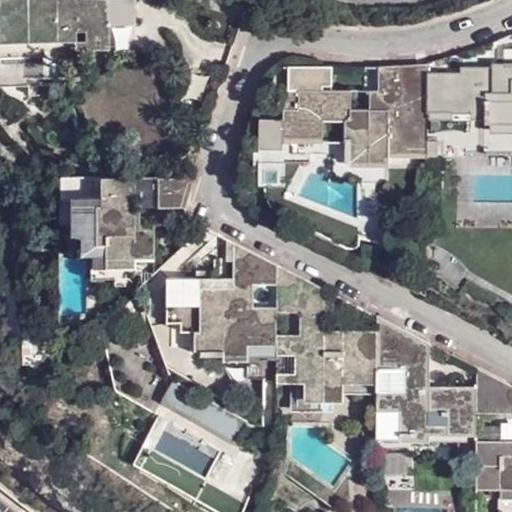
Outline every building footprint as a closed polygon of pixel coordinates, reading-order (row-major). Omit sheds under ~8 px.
[(83,0),(0,0),(0,61),(42,61),(42,46),(74,45),(75,54),(109,54),(109,30),(136,30),(136,2),(83,2),(83,0)] [(425,77),(427,69),(378,70),(377,114),(349,112),(348,95),(318,95),(319,87),(330,87),(331,72),(295,73),(294,79),(288,79),(288,94),(300,95),(300,113),(283,113),(283,120),(283,136),(321,138),(323,123),(345,125),(346,164),(388,165),(388,155),(425,155),(425,77)] [(425,77),(425,155),(436,157),(437,147),(434,146),(436,125),(453,125),(452,119),(469,118),(469,124),(484,124),(484,130),(489,130),(489,137),(511,137),(511,69),(506,70),(507,77),(491,79),(492,73),(460,73),(459,78),(425,77)] [(506,70),(491,69),(492,73),(491,79),(507,77),(506,70)] [(283,136),(283,120),(259,120),(260,148),(283,148),(283,136)] [(127,269),(135,269),(135,262),(154,261),(155,229),(134,230),(133,211),(133,183),(100,182),(98,200),(71,199),(70,240),(79,241),(79,258),(96,258),(96,279),(126,279),(127,269)] [(133,183),(133,211),(159,211),(159,183),(133,183)] [(159,211),(176,212),(186,185),(159,183),(159,211)] [(202,356),(274,360),(274,339),(275,317),(274,312),(250,310),(250,289),(274,290),(274,271),(231,248),(228,295),(212,294),(212,282),(174,280),(173,294),(164,295),(164,322),(176,323),(176,334),(203,336),(202,356)] [(343,398),(375,399),(375,395),(374,373),(373,336),(322,336),(322,295),(274,271),(274,290),(274,312),(275,317),(296,319),(296,340),(274,339),(274,360),(275,391),(296,392),(295,401),(343,401),(343,398)] [(375,395),(375,399),(374,418),(395,418),(396,443),(475,446),(475,418),(475,393),(424,392),(426,348),(373,322),(373,336),(374,373),(401,375),(400,396),(375,395)] [(51,330),(21,331),(21,352),(51,351),(51,330)] [(511,392),(475,374),(475,393),(475,418),(511,420),(511,447),(475,446),(475,495),(499,495),(500,484),(511,485),(511,392)] [(220,415),(186,395),(177,410),(212,429),(220,415)] [(154,446),(143,468),(193,496),(205,474),(154,446)] [(511,511),(511,485),(500,484),(499,495),(499,511),(511,511)]
